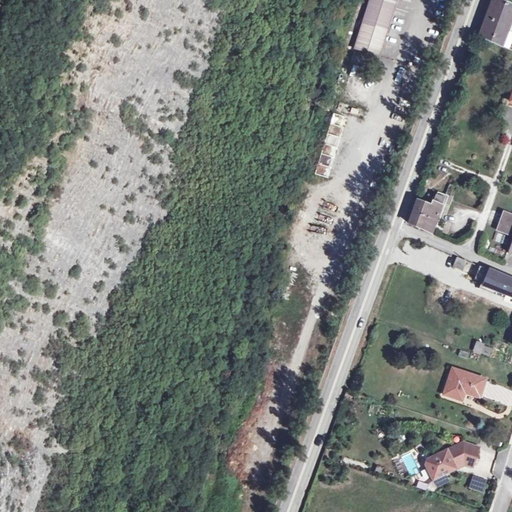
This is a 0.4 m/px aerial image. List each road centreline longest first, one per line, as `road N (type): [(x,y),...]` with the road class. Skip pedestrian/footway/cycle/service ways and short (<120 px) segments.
road 1 (primary): [(391,225),(287,511)]
road 2 (primary): [(471,0),(391,225)]
road 3 (residential): [(511,270),(391,225)]
